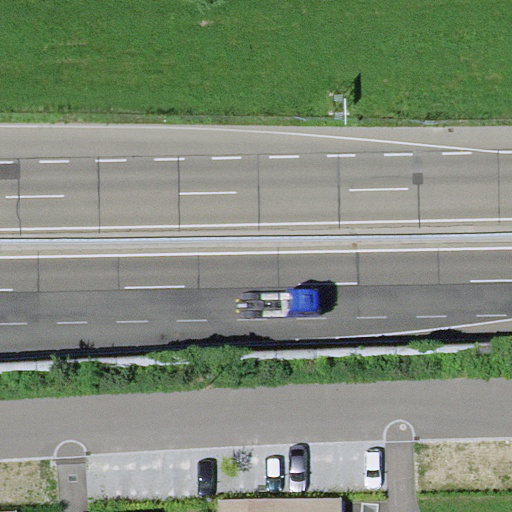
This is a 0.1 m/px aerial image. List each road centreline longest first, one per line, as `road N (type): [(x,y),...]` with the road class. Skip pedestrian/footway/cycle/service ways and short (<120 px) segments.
road 1 (residential): [(511,419),(0,436)]
road 2 (motorway): [(511,184),(0,193)]
road 3 (motorway): [(0,323),(430,282)]
road 4 (motorway): [(0,290),(430,282)]
